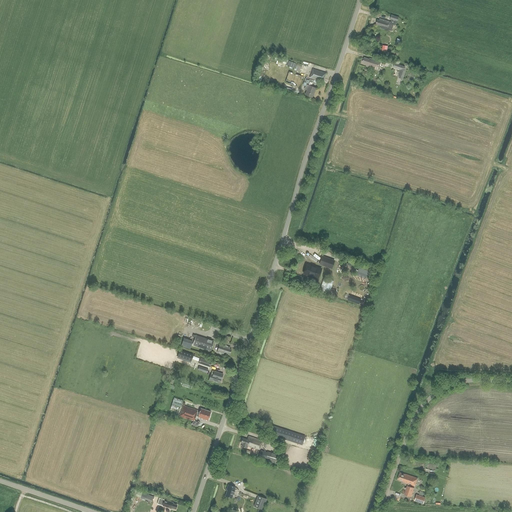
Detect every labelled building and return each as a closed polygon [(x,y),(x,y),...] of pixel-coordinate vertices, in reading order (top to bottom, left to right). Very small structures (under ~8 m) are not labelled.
[(397,23),(399,17),(392,15),(390,20),(391,20),(391,22),(380,19),(379,21),(378,20),(376,24),(382,26),(381,28),(388,30),(392,31),(394,25),(395,25),(397,23)] [(364,63),(364,65),(380,70),(381,68),(380,67),(381,64),(382,64),(382,63),(370,59),(370,60),(364,58),(363,63),(364,63)] [(403,79),(407,67),(395,63),(393,67),(401,70),(399,77),(403,79)] [(323,82),(326,74),(312,69),(309,78),(323,82)] [(304,77),(289,72),(285,82),(300,88),(304,77)] [(312,97),(315,89),(306,85),(305,89),(307,90),(305,95),(312,97)] [(332,269),(335,260),(322,256),(319,264),(332,269)] [(307,264),(304,273),(309,275),(308,276),(312,277),(313,277),(318,278),(321,269),(315,267),(307,264)] [(372,273),(359,268),(357,273),(370,279),(372,273)] [(297,276),(292,274),(291,279),(295,280),(295,281),(302,284),(304,278),(302,278),(302,277),(297,275),(297,276)] [(324,277),(319,292),(329,295),(334,281),(324,277)] [(359,304),(361,299),(349,295),(347,300),(359,304)] [(211,351),(214,341),(196,335),(193,345),(211,351)] [(190,349),(193,341),(184,338),(181,346),(190,349)] [(230,354),(231,349),(229,349),(230,347),(220,344),(217,352),(227,355),(228,354),(230,354)] [(180,351),(178,356),(191,361),(193,355),(180,351)] [(200,358),(199,362),(210,366),(212,362),(200,358)] [(214,371),(212,371),(211,375),(209,380),(220,384),(221,380),(223,374),(214,371)] [(176,397),(172,407),(181,410),(185,400),(176,397)] [(198,411),(183,406),(180,416),(194,421),(196,416),(208,420),(211,412),(201,409),(200,412),(197,412),(198,411)] [(272,428),(270,433),(280,436),(279,438),(302,445),(305,436),(282,429),(273,426),(272,428)] [(262,441),(248,437),(247,439),(242,438),(241,443),(242,443),(241,446),(247,448),(247,446),(259,450),(262,441)] [(267,453),(261,451),(258,458),(265,460),(276,464),(279,455),(267,452),(267,453)] [(405,475),(400,473),(398,479),(403,481),(403,482),(408,484),(408,486),(407,486),(407,487),(405,488),(406,490),(404,494),(411,497),(414,488),(411,487),(411,485),(416,486),(418,478),(406,474),(405,475)] [(227,490),(225,496),(232,498),(233,495),(234,492),(235,487),(228,485),(226,490),(227,490)] [(423,504),(426,497),(417,494),(415,501),(423,504)] [(263,510),(267,499),(258,496),(254,507),(263,510)] [(168,501),(162,499),(160,505),(171,509),(171,508),(176,509),(177,505),(173,503),(168,501)]
